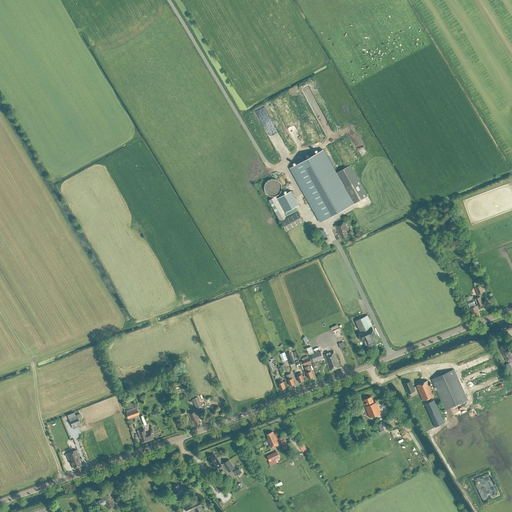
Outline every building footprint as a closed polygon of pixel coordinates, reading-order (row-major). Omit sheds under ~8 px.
[(336,173),(323,149),(290,168),(321,222),(353,203),(336,173)] [(336,173),(353,203),(368,195),(351,165),(336,173)] [(273,197),(275,196),(278,195),(280,193),(282,190),(282,187),(281,184),(280,182),(277,180),(275,179),(271,179),(268,180),(266,182),(265,184),(264,187),(264,190),(266,193),(268,195),(270,196),(273,197)] [(299,205),(291,191),(277,199),(275,196),(268,200),(280,221),(286,232),(304,222),(295,207),(299,205)] [(342,239),(348,236),(346,231),(348,230),(344,221),(335,225),(342,239)] [(322,239),(327,236),(324,229),(318,232),(322,239)] [(484,292),(481,285),(475,287),(478,294),(484,292)] [(475,316),(476,317),(479,316),(477,311),(478,310),(477,307),(483,304),(480,297),(475,299),(477,303),(476,303),(477,304),(475,305),(474,301),(468,304),(470,307),(469,307),(473,317),(475,316)] [(375,340),(378,339),(372,327),(373,327),(370,320),(369,318),(368,318),(367,315),(355,321),(361,333),(358,334),(361,341),(364,340),(367,347),(376,342),(375,340)] [(505,359),(511,355),(508,349),(507,350),(504,345),(500,347),(501,348),(499,349),(505,359)] [(314,362),(323,358),(320,351),(311,355),(313,362),(314,362)] [(330,371),(340,367),(333,351),(324,354),(330,371)] [(309,358),(308,355),(302,357),(303,360),(304,365),(311,362),(309,358)] [(313,377),(311,371),(309,366),(304,367),(306,372),(309,378),(313,377)] [(416,386),(423,401),(434,396),(432,392),(436,390),(444,410),(467,400),(454,369),(431,379),(435,387),(431,389),(427,381),(416,386)] [(295,384),(292,378),(290,373),(286,375),(288,380),(290,386),(295,384)] [(404,384),(408,393),(415,390),(411,381),(404,384)] [(124,397),(127,408),(134,407),(132,402),(131,403),(129,395),(124,397)] [(369,418),(381,413),(376,402),(374,403),(371,396),(364,399),(366,406),(365,406),(369,418)] [(196,408),(202,406),(198,397),(192,399),(196,408)] [(444,422),(434,399),(424,404),(435,427),(444,422)] [(128,418),(138,415),(136,406),(125,410),(126,412),(126,413),(128,418)] [(194,426),(200,423),(197,418),(198,417),(195,409),(188,412),(191,420),(194,426)] [(391,427),(397,424),(395,420),(393,415),(388,418),(389,422),(391,427)] [(81,426),(77,418),(70,421),(73,429),(81,426)] [(375,425),(378,432),(380,435),(386,433),(384,430),(381,423),(375,425)] [(143,442),(153,439),(151,433),(146,435),(143,428),(137,431),(139,438),(141,437),(143,442)] [(272,448),(279,444),(273,431),(267,434),(269,437),(267,438),(272,448)] [(286,438),(281,440),(285,449),(290,447),(286,438)] [(73,468),(81,465),(79,459),(80,458),(76,449),(66,453),(70,461),(71,461),(73,468)] [(267,456),(270,462),(280,457),(277,451),(267,456)] [(210,460),(208,461),(214,471),(222,466),(214,454),(208,457),(210,460)] [(234,468),(229,459),(223,463),(229,472),(234,468)] [(237,476),(242,472),(239,467),(234,470),(237,476)] [(217,479),(213,482),(220,492),(224,489),(217,479)] [(176,492),(175,492),(178,501),(185,498),(183,494),(185,494),(184,491),(186,490),(184,485),(180,487),(179,484),(174,486),(176,492)] [(99,493),(101,495),(103,498),(100,500),(96,502),(100,507),(103,505),(106,503),(109,509),(115,506),(109,495),(107,496),(104,490),(100,491),(101,492),(99,493)] [(126,494),(130,501),(134,499),(130,492),(126,494)] [(186,508),(187,511),(188,511),(194,509),(195,511),(204,511),(199,501),(186,508)]
